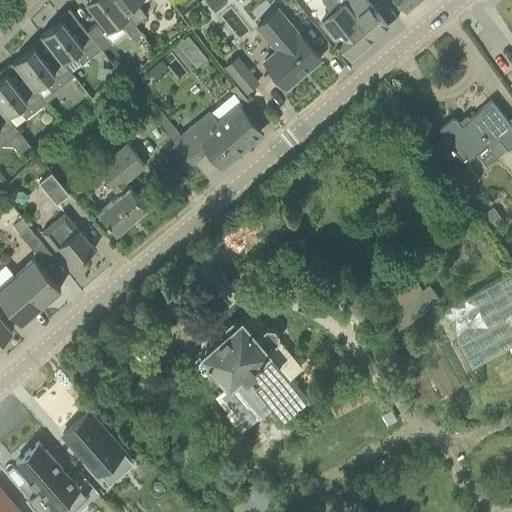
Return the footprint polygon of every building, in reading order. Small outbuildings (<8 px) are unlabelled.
[(119,20),(133,38),(142,31),(136,23),(117,0),(88,0),(87,1),(108,28),(119,20)] [(117,0),(136,23),(146,15),(135,1),(136,0),(117,0)] [(320,21),(351,57),(366,45),(357,34),(365,27),(356,17),(358,15),(345,0),(323,0),(332,11),(320,21)] [(366,45),(389,25),(367,0),(345,0),(358,15),(356,17),(365,27),(357,34),(366,45)] [(398,0),(407,10),(418,0),(398,0)] [(87,30),(82,23),(70,7),(60,15),(62,18),(41,34),(41,35),(63,61),(74,53),(82,63),(101,48),(87,30)] [(287,87),(321,58),(299,32),(298,32),(278,9),(258,26),(278,50),(265,61),(287,87)] [(102,49),(111,41),(97,23),(87,30),(101,48),(102,48),(102,49)] [(207,58),(188,34),(178,43),(197,66),(207,58)] [(27,46),(29,49),(13,61),(26,78),(35,88),(46,101),(57,93),(54,90),(74,74),(63,61),(41,35),(27,46)] [(260,82),(237,55),(225,66),(248,92),(260,82)] [(124,77),(114,65),(111,87),(124,77)] [(16,125),(26,117),(46,101),(35,88),(26,78),(16,85),(6,72),(0,76),(0,107),(7,116),(7,115),(16,125)] [(244,104),(251,98),(237,82),(230,88),(244,104)] [(511,124),(491,99),(471,117),(468,113),(459,120),(457,117),(452,117),(441,127),(440,131),(443,134),(433,142),(448,161),(458,152),(465,161),(497,135),(508,148),(511,144),(511,124)] [(182,136),(176,141),(174,142),(192,164),(209,150),(221,165),(261,131),(240,106),(220,123),(210,112),(182,136)] [(20,152),(30,144),(16,125),(7,115),(7,116),(0,107),(0,145),(3,143),(14,145),(20,152)] [(176,141),(182,136),(161,109),(155,114),(176,141)] [(146,206),(126,181),(145,165),(128,143),(98,168),(120,194),(100,210),(116,231),(146,206)] [(58,203),(70,193),(52,172),(40,181),(58,203)] [(493,229),(504,221),(493,206),(482,214),(493,229)] [(95,248),(79,228),(65,212),(42,231),(56,248),(59,246),(75,265),(95,248)] [(45,244),(29,225),(22,217),(13,224),(20,232),(36,251),(45,244)] [(56,282),(35,257),(15,274),(41,305),(61,287),(56,282)] [(400,330),(442,299),(430,283),(423,288),(409,269),(374,295),(400,330)] [(0,287),(0,296),(21,321),(41,305),(15,274),(0,287)] [(0,339),(12,329),(0,314),(0,339)] [(244,372),(285,420),(310,397),(292,376),(303,366),(279,337),(279,334),(274,328),(266,328),(256,336),(242,320),(239,322),(232,320),(226,325),(227,332),(202,353),(229,385),(244,372)] [(372,397),(357,370),(353,361),(343,366),(347,375),(322,389),(337,416),(372,397)] [(89,410),(63,433),(98,473),(124,450),(89,410)] [(84,485),(40,441),(19,459),(19,460),(59,509),(84,485)] [(223,507),(227,511),(260,511),(280,496),(262,475),(223,507)] [(21,511),(0,487),(0,511),(21,511)]
